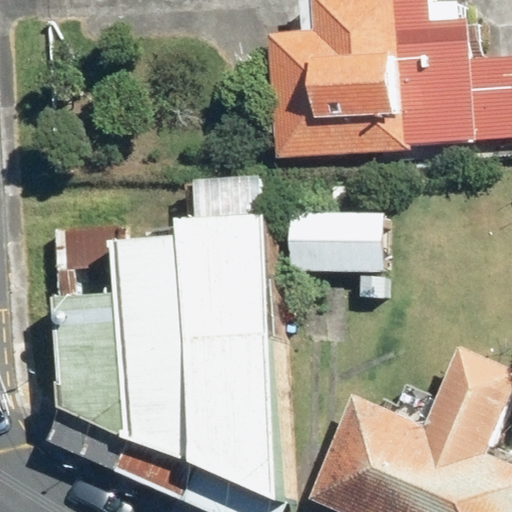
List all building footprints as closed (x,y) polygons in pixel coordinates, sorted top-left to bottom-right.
[(273,48),(276,165),(420,161),(420,153),(486,151),(486,147),(511,146),(511,63),(476,64),(476,33),(440,34),(439,0),(369,0),(318,1),(319,47),(273,48)] [(159,188),(157,219),(219,222),(221,191),(159,188)] [(299,505),(282,220),(197,224),(198,239),(209,466),(299,505)] [(294,280),(362,282),(361,303),(387,304),(390,226),(297,222),(294,280)] [(209,466),(198,239),(130,242),(133,295),(141,440),(209,466)] [(141,440),(133,295),(69,298),(75,409),(141,440)] [(360,409),(317,508),(326,511),(511,511),(511,475),(494,468),(511,425),(511,375),(467,356),(431,440),(360,409)]
